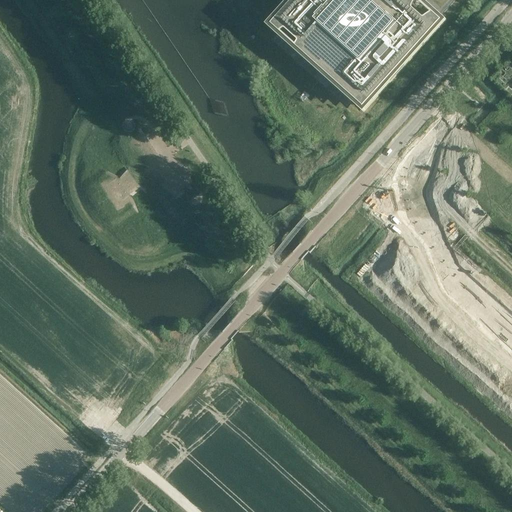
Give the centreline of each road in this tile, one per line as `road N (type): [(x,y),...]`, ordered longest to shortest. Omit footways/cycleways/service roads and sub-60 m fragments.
road 1 (tertiary): [(119,455),(511,20)]
road 2 (track): [(481,511),(187,246),(185,225)]
road 3 (track): [(187,246),(133,261),(77,210),(71,160),(96,101),(31,0)]
road 4 (track): [(511,270),(385,157)]
